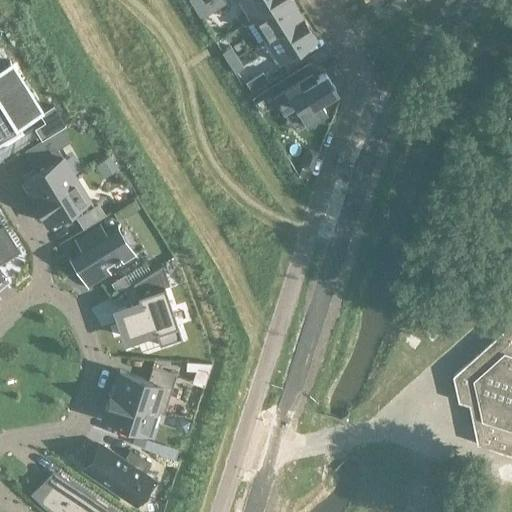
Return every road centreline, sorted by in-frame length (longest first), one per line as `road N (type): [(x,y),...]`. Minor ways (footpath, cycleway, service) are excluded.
road 1 (unclassified): [(273,454),(386,108),(468,0)]
road 2 (residential): [(361,94),(308,228),(242,445)]
road 3 (residential): [(41,293),(67,304),(94,368),(73,425),(0,444)]
